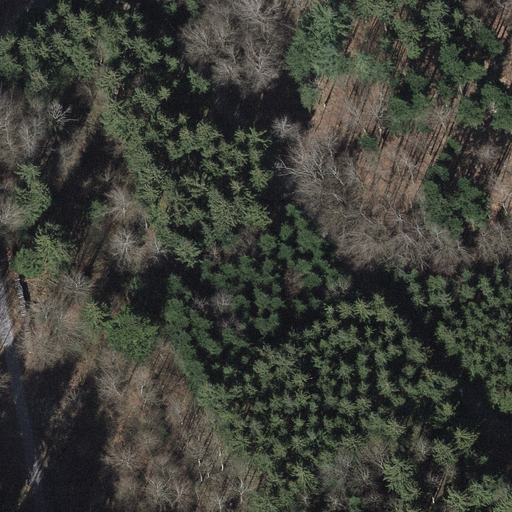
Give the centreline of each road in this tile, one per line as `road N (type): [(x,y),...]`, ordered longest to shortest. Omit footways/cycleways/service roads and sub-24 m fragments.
road 1 (track): [(0,46),(32,19),(97,8),(143,19),(182,44),(346,256),(511,443)]
road 2 (track): [(41,511),(0,293)]
